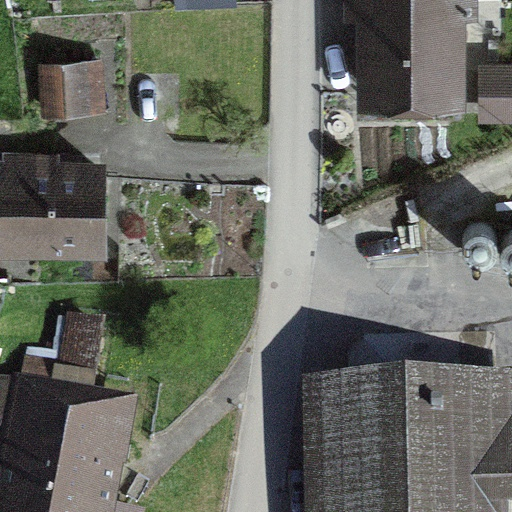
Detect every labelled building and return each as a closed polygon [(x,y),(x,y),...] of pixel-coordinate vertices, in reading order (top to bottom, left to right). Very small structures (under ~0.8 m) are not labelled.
[(371,0),(372,94),(449,94),(449,1),(474,1),(474,0),(371,0)] [(99,58),(43,63),(47,109),(103,104),(99,58)] [(0,244),(99,245),(99,167),(0,168),(0,244)] [(93,376),(101,325),(71,320),(62,370),(93,376)] [(0,511),(106,511),(129,405),(20,385),(1,470),(5,471),(0,495),(0,511)] [(498,511),(496,409),(495,393),(316,397),(318,511),(498,511)] [(511,511),(511,408),(496,409),(498,511),(511,511)]
